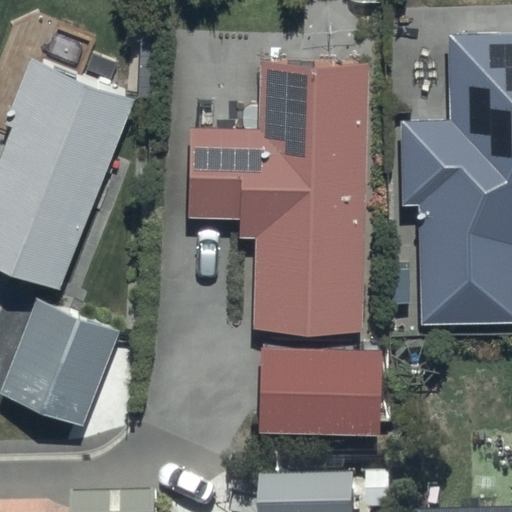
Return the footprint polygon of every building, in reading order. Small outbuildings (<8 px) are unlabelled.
[(511,24),(447,26),(448,111),(399,112),(400,199),(418,199),(420,312),(511,310),(511,24)] [(134,90),(30,50),(5,116),(14,119),(0,156),(0,257),(60,281),(134,90)] [(367,62),(261,60),(260,124),(187,122),(185,211),(237,212),(237,230),(257,231),(255,323),(361,326),(367,62)] [(116,326),(36,296),(3,387),(83,417),(116,326)] [(378,341),(255,341),(255,429),(378,429),(378,341)] [(356,511),(356,483),(264,485),(264,511),(356,511)] [(74,502),(74,511),(158,511),(158,498),(74,502)]
